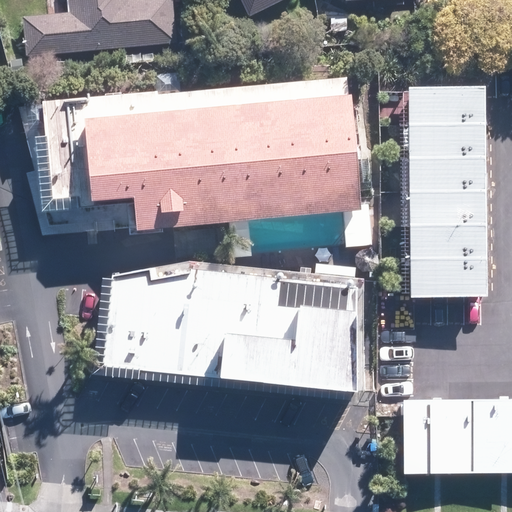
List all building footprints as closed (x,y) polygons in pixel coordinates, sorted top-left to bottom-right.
[(72,0),(73,8),(26,11),(29,51),(177,42),(174,0),(72,0)] [(239,0),(246,15),(281,0),(239,0)] [(364,65),(33,92),(41,198),(141,190),(143,216),(375,198),(364,65)] [(401,272),(475,272),(476,66),(402,66),(401,272)] [(193,289),(137,299),(131,371),(364,391),(372,304),(193,289)] [(511,482),(511,406),(413,409),(414,484),(511,482)]
